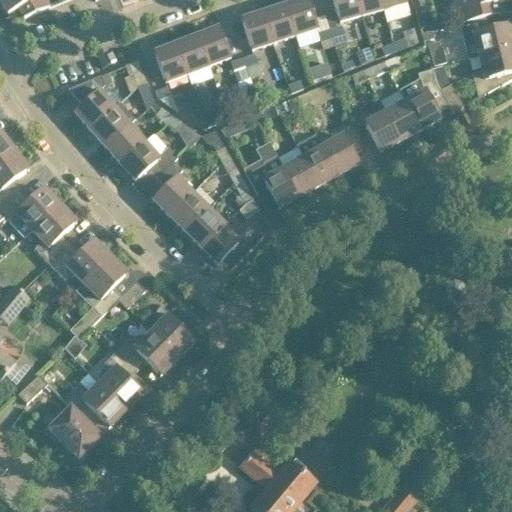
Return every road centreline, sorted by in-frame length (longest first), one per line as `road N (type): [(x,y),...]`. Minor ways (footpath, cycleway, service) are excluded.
road 1 (residential): [(245,333),(69,159),(4,76)]
road 2 (residential): [(245,333),(299,245),(511,123)]
road 3 (residential): [(81,511),(210,385),(245,333)]
road 4 (residential): [(4,76),(192,0)]
